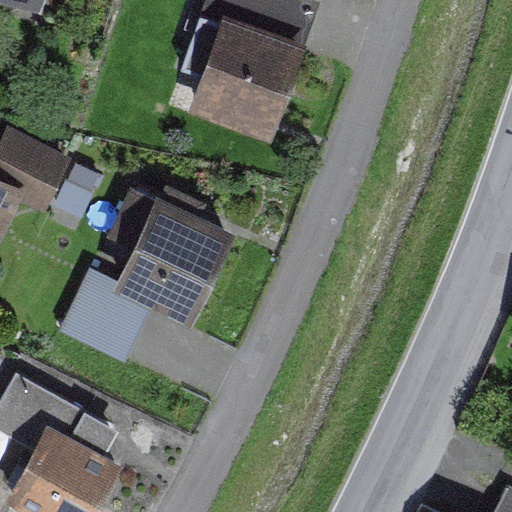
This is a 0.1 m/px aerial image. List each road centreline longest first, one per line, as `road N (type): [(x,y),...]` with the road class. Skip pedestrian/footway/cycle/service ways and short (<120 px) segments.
road 1 (residential): [(180,511),(301,262),(401,0)]
road 2 (residential): [(375,511),(511,183)]
